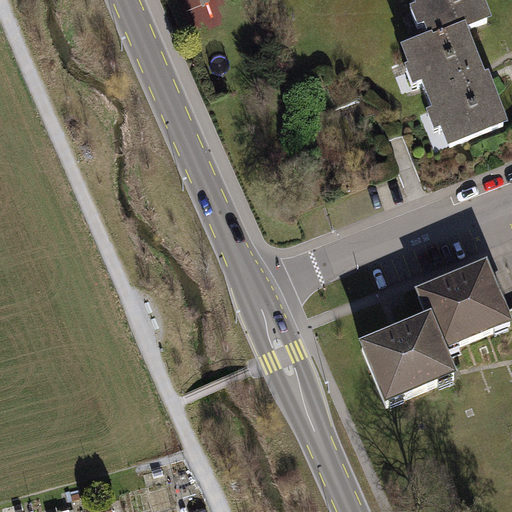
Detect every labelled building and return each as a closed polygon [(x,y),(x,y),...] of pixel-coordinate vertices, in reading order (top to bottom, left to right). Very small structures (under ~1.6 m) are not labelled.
[(416,0),(420,9),(421,13),(424,11),(430,26),(427,28),(428,29),(433,44),(463,32),(487,23),(478,0),(416,0)] [(421,13),(420,9),(410,13),(418,33),(428,29),(427,28),(430,26),(424,11),(421,13)] [(463,32),(433,44),(406,54),(412,69),(413,72),(419,70),(425,87),(436,113),(437,116),(440,115),(446,130),(443,132),(444,133),(450,148),(504,127),(487,83),(480,85),(477,76),(479,75),(463,32)] [(413,72),(412,69),(405,72),(413,92),(425,87),(419,70),(413,72)] [(437,116),(436,113),(427,117),(434,136),(444,133),(443,132),(446,130),(440,115),(437,116)] [(419,297),(430,324),(434,322),(448,355),(511,328),(511,321),(490,267),(456,281),(419,297)] [(399,336),(363,351),(390,413),(459,382),(448,355),(434,322),(430,324),(399,336)]
